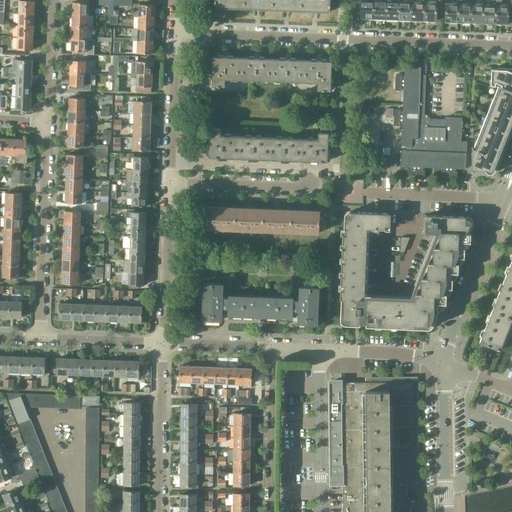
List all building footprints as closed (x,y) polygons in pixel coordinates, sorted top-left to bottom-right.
[(19,13),(34,14),(34,1),(19,0),(19,13)] [(244,8),(244,0),(215,0),(215,7),(244,8)] [(273,9),(273,0),(244,0),(244,8),(273,9)] [(302,11),(301,0),(273,0),(273,9),(302,11)] [(330,0),(301,0),(302,11),(330,12),(330,0)] [(373,18),(373,0),(354,0),(354,12),(360,12),(360,18),(373,18)] [(385,19),(386,1),(373,0),(373,18),(385,19)] [(496,0),(497,5),(496,23),(508,24),(509,22),(511,21),(511,5),(501,5),(501,0),(496,0)] [(385,19),(398,19),(399,1),(386,1),(385,19)] [(398,19),(410,20),(411,2),(399,1),(398,19)] [(73,2),(72,14),(89,15),(89,3),(73,2)] [(410,20),(423,20),(424,2),(411,2),(410,20)] [(436,3),(424,2),(423,20),(436,21),(436,3)] [(459,4),(446,3),(446,21),(458,22),(459,4)] [(133,16),(139,16),(155,17),(155,5),(139,4),(139,10),(134,13),(133,13),(133,16)] [(471,22),(471,4),(459,4),(458,22),(471,22)] [(471,22),(483,23),(484,5),(471,4),(471,22)] [(497,5),(484,5),(483,23),(496,23),(497,5)] [(18,25),(34,26),(34,14),(19,13),(18,25)] [(72,26),(88,27),(89,15),(72,14),(72,26)] [(138,29),(154,29),(155,17),(139,16),(138,29)] [(18,37),(33,38),(34,26),(18,25),(18,37)] [(71,38),(88,39),(88,27),(72,26),(71,38)] [(138,40),(154,41),(154,29),(138,29),(138,40)] [(17,49),(33,49),(33,38),(18,37),(17,49)] [(75,54),(88,54),(94,55),(94,41),(103,42),(103,37),(95,37),(95,39),(88,39),(71,38),(71,51),(76,51),(75,54)] [(138,53),(154,54),(154,41),(138,40),(138,53)] [(70,72),(85,73),(86,61),(88,61),(88,54),(75,54),(75,61),(71,61),(70,72)] [(114,74),(118,75),(118,61),(129,62),(129,56),(114,55),(114,67),(114,74)] [(225,78),(243,79),(243,57),(214,56),(213,85),(225,85),(225,78)] [(243,79),(272,80),(273,59),(243,57),(243,79)] [(272,80),(302,81),(303,60),(273,59),(272,80)] [(132,73),(138,73),(153,74),(153,61),(132,60),(132,73)] [(303,60),(302,81),(319,82),(318,89),(331,90),(332,61),(303,60)] [(17,73),(33,73),(33,61),(18,61),(17,73)] [(421,67),(405,66),(404,66),(404,67),(405,67),(404,76),(401,76),(401,75),(395,75),(394,90),(401,91),(401,89),(404,89),(403,112),(400,111),(400,110),(394,110),(393,126),(399,126),(399,124),(403,125),(402,141),(402,142),(402,143),(403,144),(403,145),(404,145),(405,146),(406,146),(407,146),(408,146),(408,150),(401,150),(401,166),(401,165),(411,166),(411,169),(409,169),(409,175),(425,175),(425,169),(424,169),(424,166),(443,167),(443,170),(441,170),(441,176),(457,177),(457,171),(456,171),(456,167),(465,168),(465,169),(466,169),(466,153),(467,153),(467,141),(456,141),(456,136),(462,136),(462,118),(446,117),(445,119),(430,119),(430,117),(425,117),(426,75),(421,74),(421,67)] [(511,129),(511,68),(497,68),(497,69),(491,69),(491,84),(498,87),(474,148),(472,147),(472,169),(496,170),(511,129)] [(17,85),(32,85),(33,73),(17,73),(10,73),(3,72),(3,76),(17,77),(17,85)] [(85,85),(85,73),(70,72),(69,85),(75,85),(75,90),(91,90),(91,85),(85,85)] [(155,74),(153,74),(138,73),(137,83),(133,83),(133,90),(144,91),(144,86),(152,86),(152,85),(154,85),(155,74)] [(16,97),(32,97),(32,85),(17,85),(16,97)] [(32,97),(16,97),(16,109),(31,109),(32,97)] [(69,97),(68,109),(85,110),(85,97),(76,97),(69,97)] [(136,113),(151,113),(152,101),(136,100),(136,113)] [(68,121),(84,122),(85,110),(68,109),(68,121)] [(135,125),(151,125),(151,113),(136,113),(135,125)] [(68,133),(84,134),(84,122),(68,121),(68,133)] [(135,137),(150,137),(151,125),(135,125),(135,137)] [(239,157),(240,136),(221,135),(221,128),(210,127),(209,156),(239,157)] [(319,139),(299,138),(298,159),(328,161),(329,132),(319,132),(319,139)] [(84,134),(68,133),(67,145),(83,146),(84,134)] [(239,157),(269,158),(269,137),(240,136),(239,157)] [(150,137),(135,137),(134,149),(150,150),(150,137)] [(298,159),(299,138),(269,137),(269,158),(298,159)] [(7,155),(14,155),(15,139),(3,138),(1,165),(6,166),(7,155)] [(27,140),(15,139),(14,155),(17,155),(17,162),(27,163),(28,154),(26,154),(27,140)] [(66,166),(82,166),(83,154),(67,153),(66,166)] [(128,168),(149,169),(149,156),(134,155),(134,154),(128,153),(128,162),(128,168)] [(66,178),(82,178),(82,166),(66,166),(66,178)] [(148,181),(148,180),(149,169),(128,168),(128,169),(127,169),(127,181),(133,181),(148,181)] [(25,170),(18,170),(11,169),(11,183),(24,183),(25,170)] [(65,190),(81,190),(82,178),(66,178),(65,190)] [(132,192),(148,192),(148,181),(133,181),(132,192)] [(81,190),(65,190),(65,202),(81,203),(81,190)] [(7,192),(6,204),(22,205),(23,193),(7,192)] [(147,205),(148,192),(132,192),(132,204),(147,205)] [(6,216),(22,217),(22,205),(6,204),(6,216)] [(206,228),(235,229),(235,207),(207,206),(206,228)] [(235,229),(263,230),(264,209),(235,207),(235,229)] [(263,230),(291,231),(292,210),(264,209),(263,230)] [(65,210),(64,222),(80,223),(81,210),(65,210)] [(292,210),(291,231),(319,232),(320,211),(292,210)] [(131,223),(146,224),(147,212),(132,211),(132,212),(126,211),(126,217),(132,217),(131,223)] [(390,229),(391,213),(350,211),(349,212),(348,212),(347,212),(346,213),(346,214),(345,214),(345,215),(344,216),(344,217),(340,319),(341,320),(341,321),(341,322),(342,323),(343,323),(343,324),(344,324),(345,325),(346,325),(356,325),(356,320),(366,321),(366,325),(427,328),(427,327),(427,321),(433,321),(433,322),(434,322),(471,228),(466,226),(466,219),(451,218),(446,218),(441,218),(441,217),(434,217),(434,216),(434,215),(426,214),(426,231),(436,232),(411,295),(409,298),(367,297),(367,299),(364,299),(365,271),(367,228),(390,229)] [(5,228),(21,229),(22,217),(6,216),(5,228)] [(64,234),(80,235),(80,223),(64,222),(64,234)] [(131,235),(146,236),(146,224),(131,223),(131,235)] [(5,240),(21,241),(21,229),(5,228),(5,240)] [(63,246),(79,247),(80,235),(64,234),(63,246)] [(130,247),(145,248),(146,236),(131,235),(130,247)] [(401,237),(400,252),(404,252),(410,237),(401,237)] [(4,252),(20,253),(21,241),(5,240),(4,252)] [(63,258),(79,259),(79,247),(63,246),(63,258)] [(130,259),(145,260),(145,248),(130,247),(130,259)] [(4,264),(20,265),(20,253),(4,252),(4,264)] [(78,271),(79,259),(63,258),(62,270),(78,271)] [(129,272),(144,272),(145,260),(130,259),(129,272)] [(19,277),(20,265),(4,264),(3,277),(19,277)] [(78,283),(78,271),(62,270),(62,283),(78,283)] [(144,284),(144,272),(129,272),(129,284),(144,284)] [(492,310),(511,318),(511,281),(505,278),(492,310)] [(246,315),(247,295),(229,295),(229,298),(222,297),(223,283),(204,283),(203,319),(222,320),(222,314),(246,315)] [(293,297),(275,297),(274,316),(299,317),(299,323),(317,324),(319,287),(300,286),(300,300),(293,300),(293,297)] [(274,316),(275,297),(247,295),(246,315),(274,316)] [(0,316),(9,317),(10,301),(0,300),(0,316)] [(22,302),(10,301),(9,317),(21,317),(22,302)] [(71,319),(72,304),(60,303),(59,319),(71,319)] [(71,319),(83,320),(83,304),(72,304),(71,319)] [(83,320),(94,320),(95,305),(83,304),(83,320)] [(94,320),(106,320),(107,305),(95,305),(94,320)] [(106,320),(118,321),(118,306),(107,305),(106,320)] [(118,321),(129,321),(130,306),(118,306),(118,321)] [(142,306),(130,306),(129,321),(141,322),(142,306)] [(500,350),(511,320),(511,318),(492,310),(479,342),(500,350)] [(0,371),(9,372),(9,356),(0,355),(0,371)] [(9,372),(20,372),(21,357),(9,356),(9,372)] [(20,372),(32,373),(33,357),(21,357),(20,372)] [(33,357),(32,373),(44,373),(45,357),(33,357)] [(56,374),(68,374),(69,358),(57,358),(56,374)] [(68,374),(80,375),(81,359),(69,358),(68,374)] [(80,375),(92,375),(92,359),(81,359),(80,375)] [(92,375),(104,375),(104,360),(92,359),(92,375)] [(104,375),(115,376),(116,360),(104,360),(104,375)] [(115,376),(127,376),(127,361),(116,360),(115,376)] [(127,361),(127,376),(139,377),(140,361),(127,361)] [(191,382),(192,366),(179,365),(179,381),(191,382)] [(191,382),(203,382),(204,366),(192,366),(191,382)] [(203,382),(215,383),(215,367),(204,366),(203,382)] [(215,383),(227,383),(227,367),(215,367),(215,383)] [(227,383),(239,384),(239,368),(227,367),(227,383)] [(239,368),(239,384),(251,384),(251,368),(239,368)] [(391,511),(391,503),(399,503),(400,502),(400,496),(405,490),(404,481),(417,481),(416,449),(414,449),(413,381),(329,382),(331,476),(343,475),(343,511),(391,511)] [(238,396),(238,404),(240,404),(252,405),(252,404),(252,397),(250,397),(250,398),(245,398),(246,397),(245,397),(245,390),(239,390),(239,396),(238,396)] [(18,423),(29,419),(24,406),(33,406),(33,394),(6,393),(18,423)] [(41,394),(33,394),(33,406),(41,406),(41,394)] [(99,404),(100,396),(83,396),(83,404),(99,404)] [(140,402),(125,402),(124,413),(124,414),(140,414),(140,413),(140,402)] [(181,415),(197,415),(197,403),(181,403),(181,415)] [(234,425),(250,426),(250,413),(234,413),(234,425)] [(140,414),(124,414),(124,423),(124,426),(140,426),(140,423),(140,414)] [(181,427),(196,427),(197,415),(181,415),(181,427)] [(31,424),(29,419),(18,423),(20,428),(31,424)] [(22,434),(34,430),(31,424),(20,428),(22,434)] [(234,437),(250,437),(250,426),(234,425),(234,437)] [(140,426),(124,426),(124,433),(124,437),(140,438),(140,433),(140,426)] [(181,439),(196,439),(196,427),(181,427),(181,439)] [(24,439),(36,435),(34,430),(22,434),(24,439)] [(27,445),(38,440),(36,435),(24,439),(27,445)] [(140,438),(124,437),(124,443),(124,449),(140,449),(140,444),(140,438)] [(234,449),(250,449),(250,437),(234,437),(234,449)] [(181,450),(196,450),(196,439),(181,439),(181,450)] [(40,446),(38,440),(27,445),(29,450),(40,446)] [(42,451),(40,446),(29,450),(29,451),(31,456),(42,451)] [(140,449),(124,449),(124,454),(124,461),(140,461),(140,454),(140,449)] [(234,461),(250,461),(250,449),(234,449),(234,461)] [(181,462),(196,462),(196,450),(181,450),(181,462)] [(205,462),(213,462),(213,458),(216,458),(216,450),(213,451),(213,458),(205,458),(205,462)] [(44,457),(42,451),(31,456),(33,461),(44,457)] [(0,468),(13,464),(11,459),(9,460),(6,453),(0,455),(0,468)] [(46,462),(44,457),(33,461),(35,467),(46,462)] [(140,461),(124,461),(124,464),(124,473),(139,473),(140,464),(140,461)] [(234,473),(250,473),(250,461),(234,461),(234,473)] [(49,468),(46,462),(35,467),(36,468),(37,472),(49,468)] [(181,474),(196,474),(196,462),(181,462),(181,474)] [(13,464),(0,468),(0,481),(17,475),(13,464)] [(38,473),(37,472),(36,468),(19,474),(21,480),(38,473)] [(51,473),(49,468),(37,472),(38,473),(40,478),(51,473)] [(40,479),(40,478),(38,473),(21,480),(24,485),(40,479)] [(53,479),(51,473),(40,478),(40,479),(42,483),(53,479)] [(124,473),(118,473),(118,484),(124,484),(139,485),(139,474),(139,473),(124,473)] [(250,473),(234,473),(234,485),(250,485),(250,473)] [(196,485),(196,474),(181,474),(181,486),(194,486),(193,488),(198,489),(198,485),(196,485)] [(55,484),(53,479),(42,483),(44,489),(55,484)] [(57,490),(55,484),(44,489),(44,490),(46,494),(57,490)] [(3,494),(7,505),(25,499),(22,492),(24,492),(22,486),(3,494)] [(59,495),(57,490),(46,494),(46,495),(48,500),(59,495)] [(124,503),(139,503),(139,491),(124,490),(124,503)] [(233,505),(249,506),(249,493),(233,493),(233,505)] [(180,506),(196,506),(196,494),(181,494),(180,506)] [(62,501),(59,495),(48,500),(50,505),(62,501)] [(7,505),(10,511),(22,511),(29,509),(25,499),(7,505)] [(64,506),(62,501),(50,505),(53,511),(64,506)] [(123,511),(139,511),(139,503),(124,503),(123,511)]
